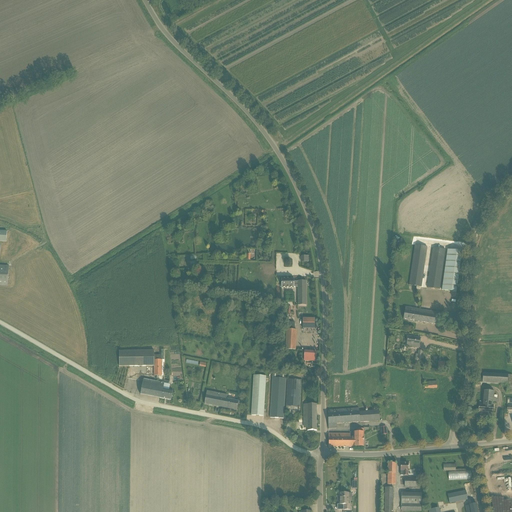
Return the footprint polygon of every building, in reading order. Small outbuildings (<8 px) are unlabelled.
[(421,287),(423,271),(424,265),(427,247),(415,246),(409,286),(421,287)] [(439,290),(445,250),(433,248),(427,288),(439,290)] [(442,290),(456,292),(462,252),(447,250),(442,290)] [(0,285),(8,286),(9,265),(0,264),(0,285)] [(298,287),(298,305),(306,305),(306,281),(298,281),(298,282),(294,282),(294,279),(281,279),(281,284),(280,284),(280,287),(281,287),(281,288),(294,288),(294,287),(298,287)] [(441,326),(443,314),(415,309),(414,312),(405,311),(404,319),(441,326)] [(303,319),(303,329),(315,329),(315,319),(303,319)] [(286,350),(295,350),(296,330),(286,330),(286,350)] [(419,349),(420,338),(408,336),(406,347),(419,349)] [(154,351),(120,351),(120,366),(155,365),(155,375),(165,375),(164,360),(162,360),(154,360),(154,351)] [(304,352),(304,361),(316,361),(317,353),(304,352)] [(508,376),(479,373),(478,383),(507,385),(508,376)] [(273,374),(270,418),(283,419),(286,375),(273,374)] [(251,416),(263,416),(266,376),(254,376),(251,416)] [(140,395),(171,401),(173,391),(163,389),(164,383),(144,379),(140,395)] [(286,406),(299,407),(301,380),(288,379),(286,406)] [(207,391),(204,404),(236,411),(238,402),(226,400),(227,395),(207,391)] [(492,413),(493,406),(490,405),(490,404),(497,404),(497,399),(494,398),(494,392),(483,391),(482,403),(479,403),(478,411),(492,413)] [(316,431),(316,405),(306,405),(304,405),(304,424),(308,424),(308,431),(316,431)] [(336,424),(359,422),(380,421),(379,410),(358,412),(358,408),(340,410),(328,411),(328,414),(328,429),(336,428),(336,424)] [(353,447),(363,447),(363,433),(363,429),(357,429),(357,433),(353,433),(353,438),(350,438),(350,435),(328,434),(329,447),(346,447),(353,447)] [(472,471),(448,472),(448,480),(472,479),(472,471)] [(405,487),(419,488),(419,478),(405,478),(405,487)] [(393,511),(393,488),(385,488),(384,511),(391,511),(392,511),(393,511)] [(467,500),(466,491),(447,495),(448,495),(443,496),(445,505),(467,500)] [(421,511),(422,493),(401,493),(401,511),(418,511),(421,511)] [(348,505),(348,502),(352,502),(352,494),(340,494),(340,505),(344,505),(344,510),(350,510),(350,505),(348,505)]
